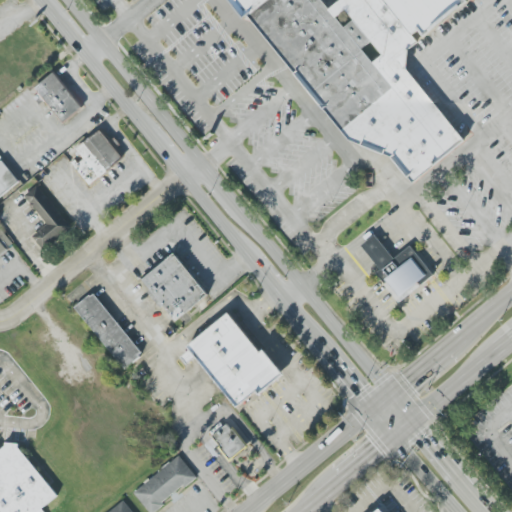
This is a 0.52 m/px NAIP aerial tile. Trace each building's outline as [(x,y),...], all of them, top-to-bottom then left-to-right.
[(321,0),(329,9),(340,0),(467,0),(469,2),(425,37),(419,30),(413,35),(418,42),(409,50),(407,69),(466,141),(413,184),(391,158),(350,142),(248,16),(244,19),(228,0),(321,0)] [(35,89),(64,124),(83,107),(55,73),(35,89)] [(127,157),(104,127),(67,157),(90,186),(127,157)] [(0,198),(20,183),(3,161),(0,162),(0,198)] [(47,224),(32,238),(44,251),(73,225),(37,186),(24,198),(47,224)] [(0,257),(14,248),(0,226),(0,257)] [(394,259),(374,235),(361,246),(380,270),(394,259)] [(384,284),(388,281),(400,297),(418,282),(421,286),(433,275),(410,246),(394,259),(380,270),(376,273),(384,284)] [(208,295),(175,254),(142,280),(175,322),(208,295)] [(94,293),(75,308),(125,370),(143,355),(94,293)] [(188,345),(238,410),(284,374),(265,350),(261,353),(230,313),(188,345)] [(230,460),(247,447),(228,423),(211,436),(230,460)] [(0,451),(0,511),(44,511),(42,508),(57,497),(15,440),(0,451)] [(151,511),(197,478),(180,456),(133,492),(149,511),(151,511)] [(110,511),(132,511),(124,501),(110,511)]
